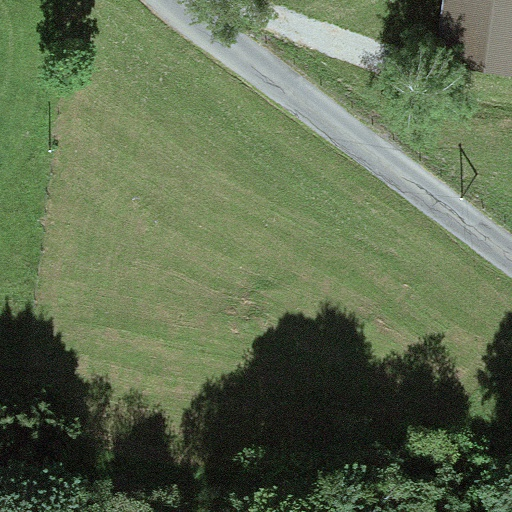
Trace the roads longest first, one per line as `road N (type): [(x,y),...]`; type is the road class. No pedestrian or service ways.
road 1 (unclassified): [(179,0),(511,243)]
road 2 (track): [(181,1),(433,58)]
